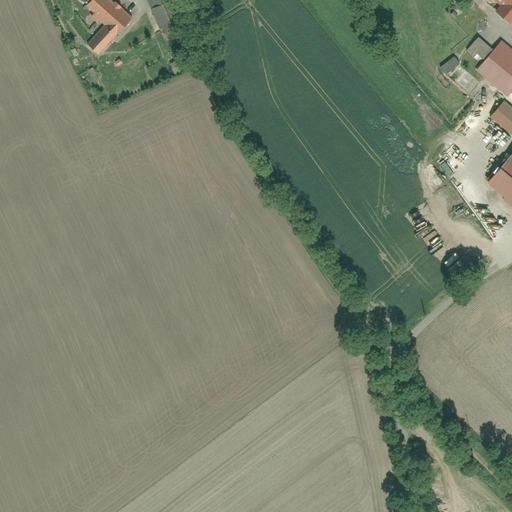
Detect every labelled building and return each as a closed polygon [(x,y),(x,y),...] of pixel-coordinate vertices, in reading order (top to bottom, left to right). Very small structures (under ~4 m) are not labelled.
[(110,0),(81,0),(81,1),(100,19),(80,42),(93,53),(127,15),(110,0)] [(166,0),(144,0),(155,26),(174,19),(166,0)] [(511,0),(494,0),(501,5),(496,11),(511,24),(511,0)] [(511,133),(511,49),(502,42),(481,67),(478,71),(507,95),(490,116),(511,133)] [(440,71),(455,60),(448,51),(433,62),(440,71)] [(117,60),(113,55),(109,59),(113,64),(117,60)] [(511,164),(506,159),(486,183),(504,198),(502,200),(511,208),(511,164)] [(433,471),(432,455),(423,456),(424,472),(433,471)]
